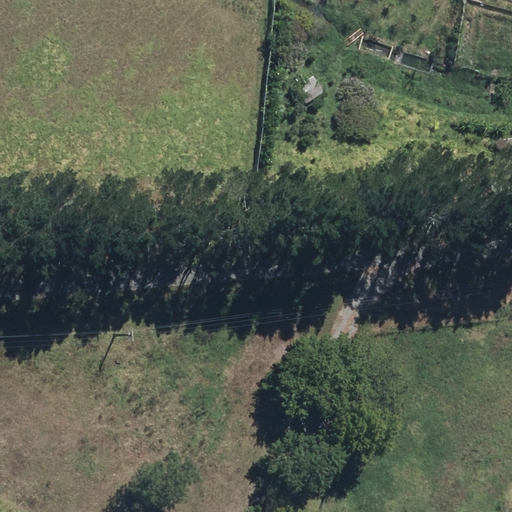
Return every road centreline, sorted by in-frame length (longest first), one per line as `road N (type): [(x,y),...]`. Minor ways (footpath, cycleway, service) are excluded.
road 1 (track): [(0,303),(511,261)]
road 2 (track): [(394,270),(340,317),(278,511)]
